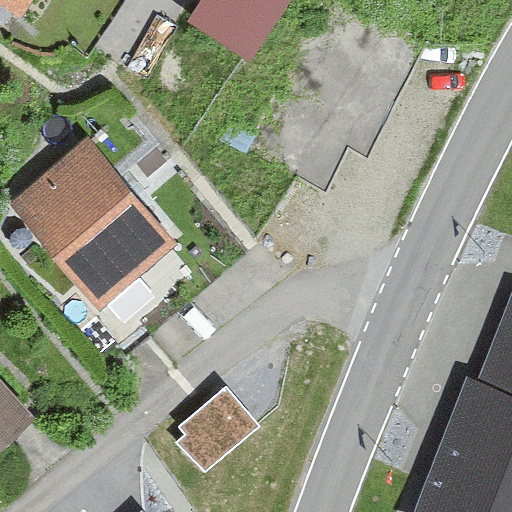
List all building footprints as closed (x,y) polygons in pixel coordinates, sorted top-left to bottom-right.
[(283,0),(207,0),(197,16),(251,51),(283,0)] [(167,239),(86,145),(20,202),(101,296),(167,239)] [(511,511),(511,311),(484,386),(472,381),(422,511),(511,511)] [(231,368),(180,410),(213,451),(265,408),(231,368)] [(0,440),(29,413),(0,383),(0,440)] [(170,511),(158,492),(125,511),(170,511)]
